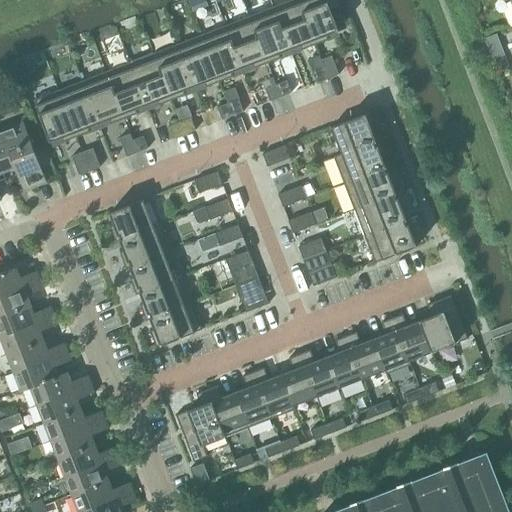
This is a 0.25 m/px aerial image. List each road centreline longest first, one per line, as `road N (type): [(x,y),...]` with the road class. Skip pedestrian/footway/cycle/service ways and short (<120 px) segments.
road 1 (residential): [(234,145),(378,89),(354,0)]
road 2 (residential): [(47,216),(234,145)]
road 3 (residential): [(119,400),(305,330)]
road 4 (residential): [(234,145),(305,330)]
road 5 (residential): [(119,400),(47,216)]
road 6 (residential): [(305,330),(428,284)]
road 7 (residential): [(173,511),(134,416),(119,400)]
